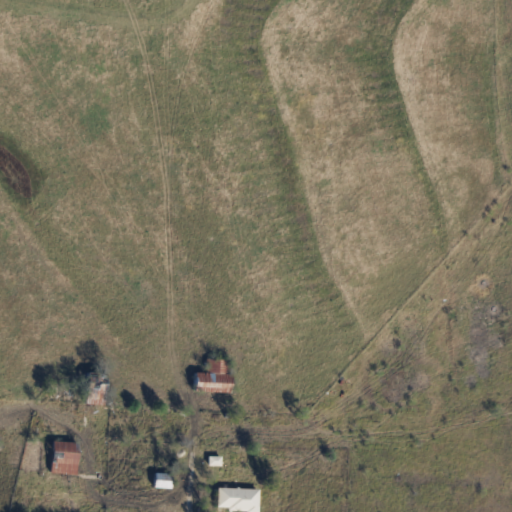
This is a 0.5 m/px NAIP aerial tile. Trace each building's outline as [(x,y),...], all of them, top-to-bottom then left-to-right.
[(230,358),(205,359),(205,372),(193,372),(194,391),(230,391),(230,358)] [(104,404),(104,372),(85,372),(85,404),(104,404)] [(50,474),(76,474),(76,441),(50,441),(50,474)] [(153,487),(169,488),(170,473),(153,472),(153,487)] [(257,487),(216,487),(216,511),(257,511),(257,487)]
